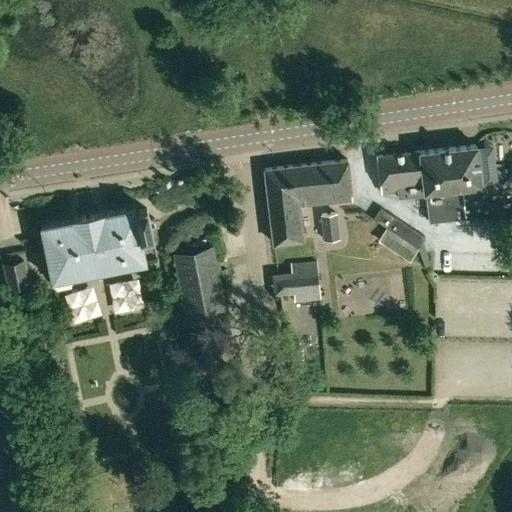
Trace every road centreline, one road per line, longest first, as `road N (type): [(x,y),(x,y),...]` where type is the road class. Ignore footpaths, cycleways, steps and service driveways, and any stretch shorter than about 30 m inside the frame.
road 1 (tertiary): [(511,99),(250,142)]
road 2 (tertiary): [(250,142),(0,178)]
road 3 (residential): [(264,389),(250,142)]
